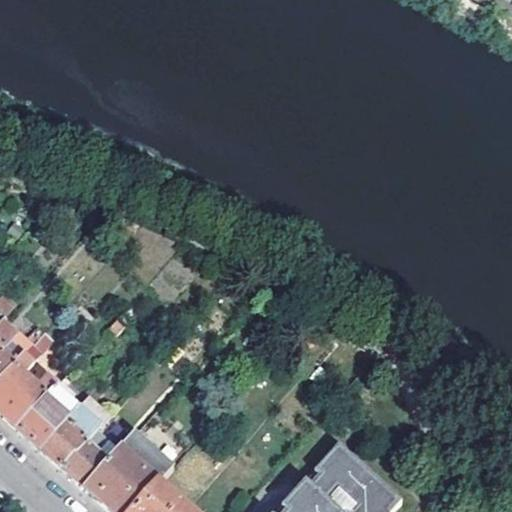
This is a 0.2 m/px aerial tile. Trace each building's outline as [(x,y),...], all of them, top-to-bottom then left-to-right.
[(0,302),(0,312),(5,317),(12,310),(2,301),(0,302)] [(126,320),(122,315),(109,330),(114,334),(126,320)] [(0,345),(20,363),(26,356),(35,346),(5,320),(0,326),(0,345)] [(164,360),(170,353),(161,344),(154,351),(164,360)] [(0,345),(0,385),(20,363),(0,345)] [(0,417),(17,433),(59,386),(49,378),(38,389),(23,376),(33,364),(26,356),(20,363),(0,385),(0,417)] [(39,452),(69,419),(53,404),(57,401),(68,400),(75,392),(63,382),(59,386),(17,433),(28,442),(39,452)] [(61,473),(101,429),(78,409),(69,419),(39,452),(49,462),(61,473)] [(107,422),(101,429),(61,473),(71,481),(83,493),(108,465),(92,451),(104,438),(106,441),(116,430),(107,422)] [(108,465),(83,493),(100,508),(104,511),(134,511),(157,486),(172,469),(135,436),(108,465)] [(395,511),(402,505),(338,448),(314,476),(318,479),(309,489),(305,485),(280,511),(395,511)] [(318,479),(314,476),(305,485),(309,489),(318,479)] [(187,511),(157,486),(134,511),(187,511)]
